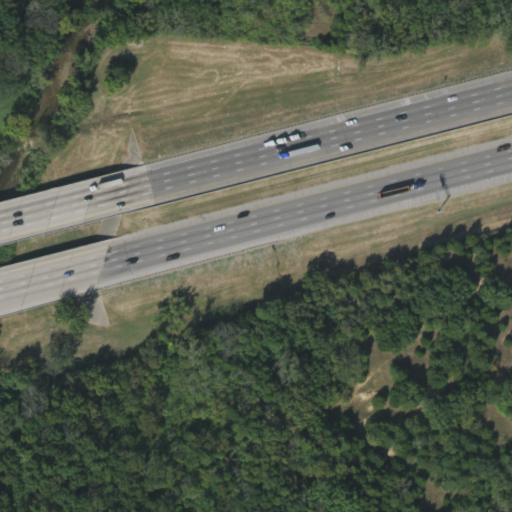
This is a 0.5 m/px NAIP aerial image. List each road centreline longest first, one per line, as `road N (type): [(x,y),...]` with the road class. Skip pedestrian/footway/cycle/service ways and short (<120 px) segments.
road 1 (motorway): [(511,90),(113,193)]
road 2 (motorway): [(131,254),(511,156)]
